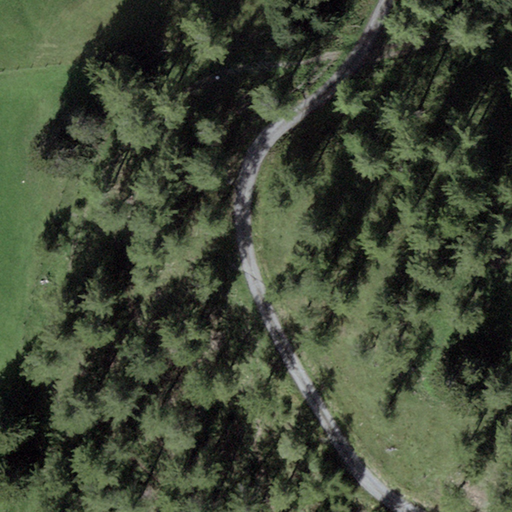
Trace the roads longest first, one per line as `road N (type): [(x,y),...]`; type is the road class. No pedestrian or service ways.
road 1 (track): [(69,511),(80,469),(79,342),(154,94),(201,63),(354,55)]
road 2 (track): [(384,0),(338,79),(258,149),(244,197),(244,235),(281,343),(320,410),(360,473),(407,511)]
